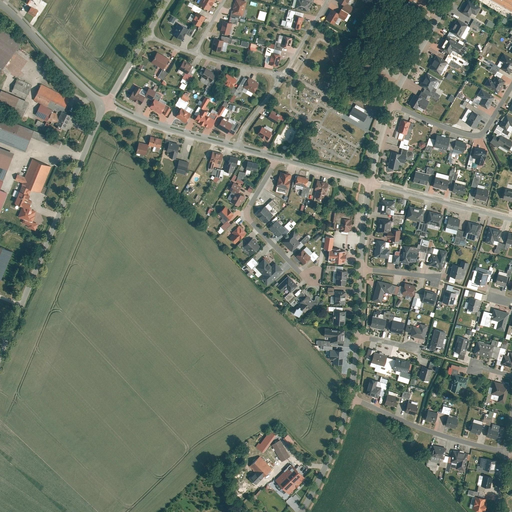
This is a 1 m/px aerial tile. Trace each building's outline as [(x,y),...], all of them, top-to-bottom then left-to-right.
[(199,0),(198,3),(209,9),(214,0),(199,0)] [(235,0),(232,12),(243,15),(247,0),(245,0),(235,0)] [(297,0),(295,7),(309,11),(312,2),(305,0),(297,0)] [(336,0),(344,4),(341,7),(349,12),(353,6),(348,3),(349,0),(336,0)] [(480,7),(468,0),(467,0),(463,8),(460,12),(469,17),(471,13),(475,15),(480,7)] [(511,0),(494,0),(511,9),(511,0)] [(27,11),(34,16),(38,9),(35,8),(31,5),(27,11)] [(334,23),(338,16),(345,19),(348,13),(341,9),(338,13),(331,8),(325,18),(334,23)] [(264,20),(266,12),(259,10),(257,19),(264,20)] [(191,21),(200,25),(205,16),(197,11),(191,21)] [(426,21),(429,17),(421,11),(418,15),(426,21)] [(290,26),(300,28),(303,16),(293,13),(290,26)] [(449,31),(460,38),(468,23),(458,17),(449,31)] [(219,31),(229,34),(232,22),(222,19),(219,31)] [(481,23),(474,19),(469,28),(476,32),(481,23)] [(492,28),(494,23),(487,20),(485,25),(492,28)] [(172,33),(182,39),(188,28),(178,22),(172,33)] [(0,69),(21,43),(0,26),(0,69)] [(190,26),(186,33),(191,36),(195,29),(190,26)] [(280,45),(290,48),(293,37),(283,34),(280,45)] [(448,34),(439,49),(449,55),(452,50),(462,56),(467,47),(457,42),(458,40),(448,34)] [(214,37),(211,49),(221,51),(224,40),(214,37)] [(157,51),(151,61),(163,68),(169,58),(157,51)] [(268,64),(278,66),(281,54),(272,51),(268,64)] [(499,68),(509,74),(511,69),(511,58),(503,53),(499,60),(505,64),(503,66),(501,65),(499,68)] [(428,68),(440,75),(447,61),(436,55),(428,68)] [(182,60),(179,68),(187,72),(191,65),(182,60)] [(206,67),(201,75),(211,81),(216,73),(206,67)] [(157,77),(163,80),(167,72),(161,69),(157,77)] [(227,72),(221,81),(232,88),(238,79),(227,72)] [(422,92),(428,95),(431,90),(438,80),(426,73),(419,85),(424,89),(422,92)] [(488,78),(484,85),(498,94),(505,81),(496,75),(492,81),(488,78)] [(254,93),(259,83),(248,77),(243,87),(254,93)] [(32,84),(17,78),(12,92),(26,98),(32,84)] [(67,96),(40,84),(33,100),(59,113),(67,96)] [(136,86),(133,90),(128,98),(140,105),(145,97),(138,93),(141,89),(136,86)] [(155,92),(149,88),(144,95),(150,100),(152,97),(155,92)] [(478,104),(487,109),(494,96),(481,89),(477,96),(482,98),(478,104)] [(431,90),(428,95),(436,100),(439,95),(431,90)] [(414,94),(408,104),(422,112),(429,101),(425,98),(427,95),(421,91),(418,96),(414,94)] [(161,96),(155,92),(152,97),(158,100),(161,96)] [(184,93),(181,98),(186,101),(189,96),(184,93)] [(209,99),(205,97),(199,107),(203,109),(209,99)] [(154,98),(149,107),(160,114),(166,105),(154,98)] [(473,106),(464,101),(462,105),(470,110),(473,106)] [(221,106),(217,114),(220,116),(225,108),(221,106)] [(367,114),(353,106),(348,113),(363,121),(367,114)] [(166,107),(162,114),(167,116),(171,109),(166,107)] [(181,108),(175,117),(185,123),(191,114),(181,108)] [(199,111),(194,120),(209,129),(217,115),(214,113),(213,114),(210,112),(208,116),(205,115),(207,112),(201,108),(199,111)] [(67,128),(73,116),(62,110),(55,123),(67,128)] [(281,115),(272,110),(270,113),(280,118),(281,115)] [(465,122),(475,128),(482,117),(471,111),(465,122)] [(270,113),(267,119),(275,124),(278,118),(270,113)] [(511,118),(506,114),(498,126),(506,130),(509,125),(511,126),(511,118)] [(29,127),(0,116),(0,139),(21,148),(29,127)] [(222,117),(216,127),(233,137),(240,124),(229,118),(228,120),(222,117)] [(394,138),(401,140),(399,147),(408,150),(409,146),(407,145),(408,140),(404,139),(405,134),(406,134),(410,122),(401,119),(397,131),(396,131),(394,138)] [(261,127),(257,135),(267,140),(271,133),(261,127)] [(162,138),(150,135),(147,146),(156,148),(159,149),(162,138)] [(452,139),(437,135),(434,147),(446,150),(447,147),(450,148),(451,143),(452,139)] [(497,147),(498,145),(508,150),(511,143),(511,141),(501,135),(499,138),(494,135),(490,142),(497,147)] [(456,140),(454,149),(463,151),(465,143),(456,140)] [(175,158),(179,144),(168,142),(166,152),(169,153),(168,157),(175,158)] [(148,144),(138,143),(136,153),(145,155),(148,144)] [(0,173),(9,149),(0,145),(0,173)] [(487,150),(475,148),(472,158),(476,159),(475,163),(483,165),(484,160),(484,161),(487,150)] [(222,154),(212,151),(208,168),(213,169),(214,162),(220,164),(222,154)] [(391,152),(388,167),(398,169),(399,162),(404,163),(406,155),(401,154),(391,152)] [(19,178),(22,184),(32,188),(37,189),(47,163),(28,156),(21,174),(10,169),(8,174),(19,178)] [(232,173),(234,166),(236,167),(237,158),(229,156),(227,163),(226,163),(224,171),(232,173)] [(188,162),(178,160),(175,173),(185,175),(188,162)] [(258,164),(247,161),(246,169),(256,172),(258,164)] [(216,169),(214,177),(222,178),(223,170),(216,169)] [(237,179),(243,181),(245,173),(239,171),(237,179)] [(429,174),(415,171),(413,182),(426,185),(429,174)] [(280,172),(279,177),(278,177),(275,192),(286,195),(291,175),(280,172)] [(304,197),(305,194),(308,195),(311,181),(308,180),(308,178),(296,175),(294,185),(303,187),(300,196),(304,197)] [(449,180),(435,176),(432,187),(446,191),(449,180)] [(474,176),(471,186),(477,188),(479,178),(474,176)] [(326,192),(328,183),(316,180),(314,189),(316,190),(314,198),(323,200),(325,192),(326,192)] [(229,190),(235,193),(230,201),(239,206),(244,197),(237,193),(240,186),(233,182),(229,190)] [(454,182),(452,192),(463,195),(465,185),(454,182)] [(30,203),(27,201),(32,188),(22,184),(20,190),(19,189),(13,202),(23,206),(19,215),(32,221),(36,211),(28,207),(30,203)] [(484,189),(477,187),(474,198),(485,201),(488,190),(484,189)] [(511,191),(505,190),(503,200),(511,202),(511,191)] [(276,204),(272,199),(268,203),(272,208),(276,204)] [(394,210),(395,202),(381,200),(380,214),(390,215),(390,210),(394,210)] [(226,221),(233,215),(225,206),(218,213),(226,221)] [(264,223),(272,215),(265,206),(256,214),(264,223)] [(424,210),(409,206),(406,219),(421,222),(424,210)] [(443,215),(429,211),(425,223),(440,227),(443,215)] [(351,214),(334,212),(332,222),(333,222),(332,228),(336,229),(335,230),(349,232),(351,214)] [(393,214),(392,222),(403,224),(404,216),(393,214)] [(460,219),(448,216),(446,227),(457,230),(460,219)] [(377,232),(386,234),(386,237),(390,238),(389,240),(399,241),(400,230),(391,229),(391,231),(389,231),(390,220),(379,219),(377,232)] [(277,237),(285,229),(277,220),(269,227),(277,237)] [(220,227),(224,230),(230,224),(227,221),(220,227)] [(284,226),(289,231),(294,226),(289,221),(284,226)] [(481,225),(468,221),(464,235),(477,238),(481,225)] [(229,238),(235,244),(246,233),(239,225),(231,232),(233,234),(229,238)] [(498,242),(501,230),(489,227),(485,243),(492,245),(494,241),(498,242)] [(294,230),(282,242),(291,252),(300,243),(295,238),(298,235),(294,230)] [(457,230),(453,244),(458,245),(460,240),(463,240),(465,235),(464,235),(465,232),(457,230)] [(300,241),(303,245),(310,239),(306,235),(300,241)] [(325,236),(323,249),(332,250),(334,238),(325,236)] [(243,246),(251,254),(260,246),(252,238),(243,246)] [(243,239),(237,245),(240,249),(246,242),(243,239)] [(374,257),(387,259),(387,263),(398,264),(399,255),(388,254),(389,250),(384,249),(385,241),(376,240),(374,257)] [(0,268),(8,248),(0,244),(0,268)] [(403,246),(401,261),(408,262),(408,261),(418,263),(419,252),(409,251),(410,246),(403,246)] [(425,252),(430,254),(427,265),(442,269),(447,252),(439,249),(437,255),(432,254),(434,248),(427,247),(425,252)] [(327,262),(343,263),(344,251),(339,251),(340,249),(332,249),(332,250),(328,250),(327,262)] [(313,252),(309,256),(303,250),(296,256),(303,264),(310,258),(313,261),(318,257),(313,252)] [(252,258),(246,263),(251,269),(257,263),(252,258)] [(258,277),(266,286),(283,271),(275,262),(271,266),(264,258),(255,267),(262,274),(258,277)] [(461,261),(459,266),(452,264),(449,276),(460,279),(463,268),(466,269),(468,263),(461,261)] [(347,271),(336,270),(335,284),(346,285),(347,271)] [(474,282),(484,285),(487,274),(477,271),(474,282)] [(507,277),(498,274),(495,284),(504,286),(507,277)] [(290,292),(297,285),(288,276),(277,286),(282,291),(286,288),(290,292)] [(377,280),(372,301),(381,303),(384,292),(390,294),(390,293),(392,285),(392,284),(377,280)] [(415,286),(404,283),(402,294),(412,297),(415,286)] [(392,285),(390,293),(397,295),(399,287),(392,285)] [(437,293),(424,290),(421,302),(433,305),(437,293)] [(333,305),(345,306),(346,292),(334,291),(333,305)] [(442,302),(452,305),(456,293),(445,291),(442,302)] [(290,292),(284,297),(293,307),(297,303),(294,299),(295,298),(290,292)] [(301,292),(295,297),(298,301),(300,299),(301,301),(306,296),(301,292)] [(304,312),(314,303),(307,296),(297,305),(304,312)] [(470,297),(466,309),(477,312),(480,300),(470,297)] [(509,313),(493,309),(491,320),(498,322),(495,329),(504,332),(509,313)] [(332,324),(344,325),(345,312),(333,311),(332,324)] [(370,327),(383,330),(386,319),(372,316),(370,327)] [(390,331),(402,334),(404,323),(401,322),(392,320),(390,331)] [(411,332),(410,337),(424,339),(427,325),(419,324),(419,328),(412,327),(411,332)] [(345,330),(324,328),(324,336),(330,337),(330,343),(344,343),(345,330)] [(434,329),(430,344),(436,346),(441,347),(445,333),(434,329)] [(459,353),(465,354),(469,340),(458,337),(454,351),(459,353)] [(491,345),(477,341),(474,354),(490,358),(493,345),(491,345)] [(496,360),(501,361),(501,364),(511,367),(511,352),(509,352),(508,356),(504,354),(506,349),(505,348),(505,345),(501,344),(501,347),(500,347),(496,360)] [(493,345),(490,358),(496,360),(500,347),(497,346),(493,345)] [(344,350),(330,349),(329,364),(343,365),(344,350)] [(371,362),(380,365),(377,372),(389,375),(394,360),(386,358),(386,356),(374,352),(375,351),(368,349),(366,356),(372,358),(371,362)] [(406,374),(409,362),(396,358),(392,370),(406,374)] [(419,378),(429,381),(432,370),(422,367),(419,378)] [(400,373),(398,381),(408,384),(410,374),(406,373),(406,374),(400,373)] [(465,388),(468,378),(454,375),(450,391),(458,393),(460,387),(465,388)] [(378,398),(380,389),(385,390),(387,384),(369,379),(365,394),(378,398)] [(504,404),(509,386),(494,382),(491,394),(499,396),(497,402),(504,404)] [(401,397),(408,399),(410,392),(403,390),(401,397)] [(387,394),(384,404),(394,407),(397,397),(387,394)] [(408,403),(405,412),(414,415),(417,405),(408,403)] [(442,406),(441,413),(449,414),(450,407),(442,406)] [(428,410),(425,420),(434,423),(437,413),(428,410)] [(482,422),(489,425),(493,412),(489,410),(488,414),(485,413),(482,422)] [(445,426),(454,429),(458,418),(448,415),(445,426)] [(472,422),(470,432),(479,435),(482,425),(472,422)] [(486,437),(495,440),(498,429),(489,426),(486,437)] [(256,447),(261,451),(274,434),(269,430),(256,447)] [(289,444),(293,440),(286,434),(283,437),(289,444)] [(289,456),(280,440),(271,445),(281,461),(289,456)] [(430,457),(444,459),(446,448),(432,446),(430,457)] [(464,471),(467,454),(453,451),(451,462),(457,463),(456,469),(464,471)] [(271,467),(259,456),(250,466),(253,468),(262,477),(271,467)] [(496,461),(481,458),(479,466),(477,466),(476,471),(487,474),(487,470),(494,472),(496,461)] [(277,481),(288,493),(304,478),(293,466),(277,481)] [(262,477),(253,468),(237,485),(246,494),(262,477)] [(490,488),(492,477),(482,475),(480,487),(490,488)] [(472,510),(480,511),(484,511),(486,505),(485,505),(486,499),(475,497),(472,510)]
